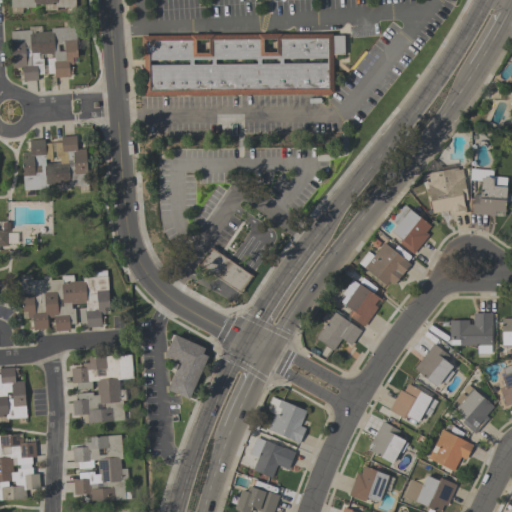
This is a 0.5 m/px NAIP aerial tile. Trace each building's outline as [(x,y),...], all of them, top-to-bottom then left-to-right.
[(74,8),(74,0),(9,0),(10,6),(74,8)] [(75,26),(77,58),(72,58),(73,64),(69,64),(69,76),(54,78),(54,73),(48,74),(47,58),(54,58),(53,53),(39,54),(39,59),(43,58),(44,74),(37,75),(38,81),(22,82),(21,68),(13,68),(10,31),(31,29),(31,32),(51,30),(50,28),(75,26)] [(141,34),(190,34),(190,33),(213,32),(213,34),(258,33),(258,32),(281,32),(281,33),(333,33),(333,35),(344,35),(344,54),(336,54),(336,57),(333,57),(333,93),(330,93),(330,95),(313,95),(313,93),(144,94),(144,58),(141,58),(141,34)] [(85,148),(87,185),(69,186),(69,189),(57,190),(57,184),(45,185),(46,189),(23,190),(21,158),(26,158),(25,152),(30,152),(29,139),(44,139),(44,143),(51,142),(51,158),(45,158),(45,163),(59,162),(59,157),(55,158),(55,142),(61,141),(60,136),(76,135),(76,148),(85,148)] [(424,173),(457,166),(457,169),(461,168),(467,199),(463,200),(464,205),(466,212),(449,216),(448,210),(432,213),(424,173)] [(472,213),(473,194),(479,194),(480,180),(469,180),(470,168),(492,170),(492,176),(506,177),(505,186),(506,186),(504,216),(502,216),(502,211),(495,211),(495,215),(472,213)] [(430,225),(425,232),(428,234),(413,253),(399,242),(402,238),(391,229),(396,223),(390,218),(403,203),(430,225)] [(0,230),(0,246),(8,246),(7,222),(1,222),(1,231),(0,230)] [(386,285),(358,262),(368,250),(373,255),(384,242),(410,263),(393,284),(389,281),(386,285)] [(211,247),(252,274),(240,291),(200,264),(211,247)] [(109,307),(104,307),(105,314),(100,314),(101,326),(86,327),(86,322),(79,323),(78,308),(85,307),(85,303),(71,304),(71,308),(74,308),(75,323),(68,324),(69,330),(54,330),(53,317),(47,317),(48,328),(32,329),(32,318),(27,318),(27,311),(22,311),(20,275),(31,274),(31,279),(43,279),(42,275),(49,274),(50,280),(61,279),(61,276),(72,275),(72,281),(82,280),(82,277),(95,276),(94,270),(107,269),(109,307)] [(341,301),(345,295),(342,293),(352,279),(358,283),(359,282),(383,299),(381,301),(378,299),(374,304),(377,306),(364,325),(349,314),(352,309),(341,301)] [(341,338),(334,349),(316,337),(335,311),(362,330),(351,344),(341,338)] [(492,312),(492,326),(491,326),(491,353),(477,353),(477,345),(450,345),(450,339),(449,339),(449,318),(468,318),(468,324),(473,324),(473,312),(492,312)] [(511,345),(502,345),(502,318),(511,318),(511,345)] [(164,355),(174,333),(205,347),(203,352),(208,355),(189,398),(167,388),(177,368),(173,366),(175,360),(164,355)] [(449,355),(445,359),(452,365),(449,369),(453,372),(445,383),(441,380),(436,385),(414,368),(434,343),(449,355)] [(131,354),(133,378),(119,379),(119,387),(124,387),(125,400),(123,400),(124,420),(87,422),(87,413),(73,414),(72,399),(78,399),(77,393),(92,392),(93,394),(97,394),(96,380),(92,380),(92,388),(77,389),(77,382),(71,382),(71,367),(82,366),(82,362),(89,362),(89,357),(131,354)] [(502,367),(511,364),(511,402),(505,405),(499,387),(504,385),(501,375),(504,374),(502,367)] [(27,417),(6,419),(6,416),(0,416),(0,367),(14,367),(15,381),(24,380),(27,417)] [(417,421),(406,415),(404,418),(388,409),(400,389),(403,391),(408,383),(432,397),(427,407),(426,406),(417,421)] [(450,405),(461,393),(464,396),(466,393),(462,390),(468,384),(472,389),(473,388),(493,406),(486,415),(489,417),(474,433),(461,422),(465,418),(450,405)] [(274,413),(271,412),(274,405),(269,403),(272,396),(280,399),(280,398),(307,410),(300,425),(305,427),(299,443),(291,440),(292,439),(268,429),(274,413)] [(397,435),(405,439),(392,463),(367,449),(368,447),(371,449),(374,444),(370,442),(382,420),(400,430),(397,435)] [(428,457),(443,429),(473,445),(465,459),(461,456),(453,470),(428,457)] [(0,500),(0,434),(15,433),(16,438),(23,437),(23,442),(35,441),(36,456),(31,456),(32,463),(31,463),(31,467),(32,466),(33,473),(38,473),(40,487),(25,489),(26,498),(0,500)] [(125,499),(89,501),(88,493),(74,494),(73,478),(79,478),(79,472),(94,471),(94,474),(98,473),(97,459),(93,459),(93,468),(79,468),(78,461),(73,461),(72,446),(83,446),(83,441),(91,441),(90,436),(121,434),(122,459),(120,459),(121,469),(126,468),(127,479),(124,479),(125,499)] [(295,451),(288,468),(277,464),(272,477),(253,469),(258,456),(250,453),(256,436),(295,451)] [(349,495),(357,471),(361,473),(363,465),(390,474),(386,485),(385,484),(379,502),(366,497),(365,501),(349,495)] [(456,484),(446,505),(443,504),(439,511),(403,495),(410,478),(422,484),(426,474),(438,480),(440,477),(456,484)] [(247,511),(235,508),(241,488),(248,490),(250,484),(279,494),(273,511),(263,511),(251,508),(250,511),(247,511)]
